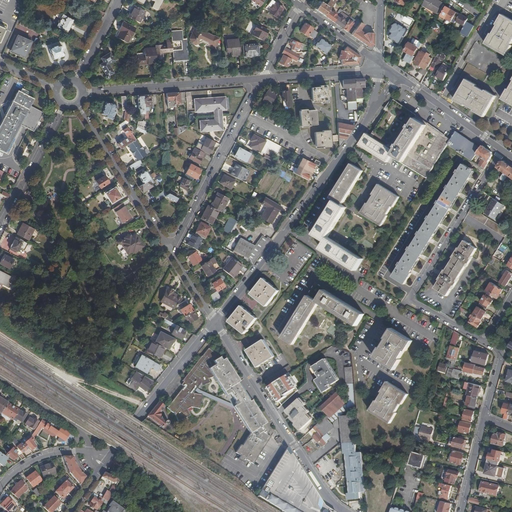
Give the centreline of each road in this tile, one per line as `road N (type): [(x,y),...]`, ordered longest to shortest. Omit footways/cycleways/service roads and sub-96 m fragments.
road 1 (track): [(0,335),(275,511)]
road 2 (residential): [(500,151),(408,299),(482,342)]
road 3 (residential): [(215,322),(367,115)]
road 4 (residential): [(215,322),(344,511)]
road 5 (residential): [(260,77),(170,250)]
road 6 (tertiary): [(83,92),(260,77)]
road 7 (residential): [(170,250),(77,104)]
road 8 (residential): [(111,453),(215,322)]
road 9 (residential): [(0,226),(64,105)]
road 10 (tertiary): [(396,77),(500,151)]
